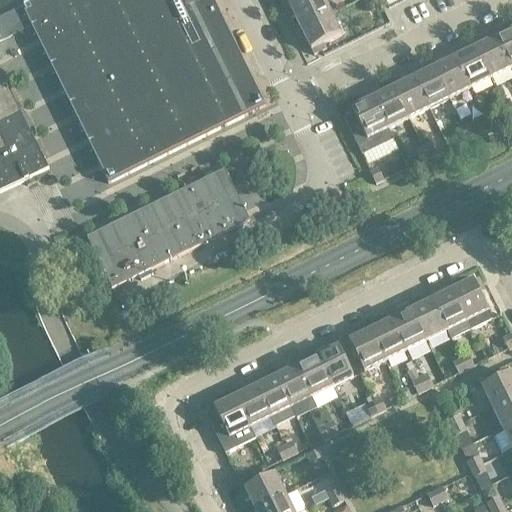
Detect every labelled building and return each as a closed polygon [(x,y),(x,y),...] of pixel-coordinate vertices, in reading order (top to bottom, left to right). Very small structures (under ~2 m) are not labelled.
[(212,0),(40,0),(24,8),(24,7),(22,8),(21,8),(22,10),(23,10),(32,27),(31,27),(31,28),(32,30),(33,29),(41,46),(40,47),(41,47),(42,49),(43,49),(51,66),(50,66),(50,67),(51,67),(51,69),(52,68),(60,85),(59,86),(60,87),(61,88),(62,87),(63,91),(70,105),(69,105),(70,106),(70,107),(72,106),(73,108),(76,116),(77,118),(80,123),(79,124),(79,126),(80,127),(81,126),(89,143),(88,144),(89,146),(90,146),(99,163),(98,163),(99,165),(100,165),(108,182),(107,182),(108,185),(110,184),(111,184),(110,183),(127,174),(128,175),(130,174),(130,173),(139,168),(147,165),(147,166),(148,166),(150,164),(158,161),(160,160),(167,156),(169,155),(168,154),(171,153),(185,146),(186,147),(187,146),(188,146),(188,145),(203,137),(205,136),(205,137),(207,136),(207,135),(224,127),(224,128),(227,127),(229,125),(235,123),(237,122),(239,121),(246,117),(249,116),(256,112),(259,111),(266,108),(235,46),(212,0)] [(311,0),(286,0),(287,2),(282,4),(286,12),(311,0)] [(331,16),(323,0),(311,0),(286,12),(290,21),(295,18),(301,31),(331,16)] [(342,37),(331,16),(301,31),(314,56),(326,50),(324,46),(342,37)] [(511,70),(511,32),(505,36),(503,32),(495,36),(511,71),(511,70)] [(511,71),(495,36),(486,40),(488,45),(476,50),(491,81),(511,71)] [(491,81),(476,50),(464,56),(462,52),(453,56),(470,91),(491,81)] [(470,91),(453,56),(445,60),(447,65),(435,71),(450,101),(470,91)] [(450,101),(435,71),(423,77),(421,72),(412,76),(430,111),(450,101)] [(430,111),(412,76),(404,80),(406,85),(394,91),(409,121),(430,111)] [(0,88),(0,193),(49,170),(22,114),(7,83),(6,84),(6,85),(0,88)] [(409,121),(394,91),(382,97),(380,92),(372,97),(389,131),(409,121)] [(394,142),(389,131),(372,97),(363,100),(365,105),(353,111),(355,116),(344,121),(362,157),(394,142)] [(510,120),(505,109),(497,113),(503,124),(510,120)] [(471,125),(464,129),(469,140),(477,137),(471,125)] [(469,140),(464,129),(456,133),(462,144),(469,140)] [(430,145),(423,149),(428,160),(436,157),(430,145)] [(428,160),(423,149),(415,153),(421,164),(428,160)] [(378,171),(370,175),(376,186),(384,182),(378,171)] [(225,173),(223,174),(223,175),(206,183),(206,182),(205,183),(230,233),(243,227),(242,226),(247,224),(248,225),(250,223),(225,173)] [(230,233),(205,183),(203,183),(204,184),(187,193),(186,192),(185,192),(210,243),(211,242),(211,241),(216,239),(217,240),(230,233)] [(210,243),(185,192),(184,193),(185,194),(168,202),(167,201),(166,202),(191,252),(204,246),(203,245),(208,243),(209,244),(210,243)] [(191,252),(166,202),(165,202),(165,203),(148,212),(148,211),(147,211),(171,262),(173,261),(172,260),(177,258),(178,259),(191,252)] [(171,262),(147,211),(145,212),(146,213),(129,221),(128,220),(127,221),(152,271),(165,265),(165,264),(170,262),(170,263),(171,262)] [(152,271),(127,221),(126,221),(126,222),(109,231),(109,230),(108,230),(133,281),(134,280),(133,279),(138,277),(141,281),(152,276),(151,272),(152,271)] [(133,281),(108,230),(107,231),(107,232),(90,240),(90,239),(87,240),(112,291),(126,284),(126,283),(131,281),(131,282),(133,281)] [(479,280),(453,293),(472,332),(493,321),(480,295),(485,293),(479,280)] [(472,332),(453,293),(441,299),(438,294),(430,298),(447,333),(451,342),(472,332)] [(447,333),(430,298),(422,303),(424,307),(412,313),(427,343),(447,333)] [(427,343),(412,313),(400,319),(398,314),(389,319),(406,353),(427,343)] [(406,353),(389,319),(381,323),(383,327),(371,333),(386,363),(406,353)] [(386,363),(371,333),(359,339),(357,334),(347,339),(364,374),(386,363)] [(330,353),(318,359),(332,390),(354,379),(337,344),(327,349),(330,353)] [(468,357),(461,361),(467,373),(474,369),(468,357)] [(332,390),(318,359),(306,365),(303,361),(295,365),(312,400),(332,390)] [(467,373),(461,361),(453,365),(459,376),(467,373)] [(312,400),(295,365),(287,369),(289,374),(277,379),(291,410),(312,400)] [(511,374),(483,389),(493,411),(511,401),(511,374)] [(428,377),(420,381),(426,393),(433,389),(428,377)] [(296,418),(291,410),(277,379),(265,385),(262,381),(254,385),(271,420),(275,428),(296,418)] [(426,393),(420,381),(412,385),(418,396),(426,393)] [(271,420),(254,385),(246,389),(248,394),(236,400),(250,430),(271,420)] [(250,430),(236,400),(210,412),(216,425),(221,423),(229,440),(250,430)] [(380,401),(373,404),(379,416),(386,412),(380,401)] [(511,401),(493,411),(503,431),(511,426),(511,401)] [(379,416),(373,404),(365,408),(371,420),(379,416)] [(459,418),(447,423),(451,431),(463,425),(459,418)] [(333,424),(325,428),(331,439),(339,435),(333,424)] [(466,433),(463,425),(451,431),(455,439),(466,433)] [(511,426),(503,431),(511,449),(511,426)] [(331,439),(325,428),(318,431),(323,443),(331,439)] [(292,444),(284,448),(290,459),(298,455),(292,444)] [(290,459),(284,448),(277,451),(283,463),(290,459)] [(323,460),(320,452),(308,457),(312,465),(323,460)] [(479,459),(467,464),(471,472),(483,466),(479,459)] [(486,474),(483,466),(471,472),(475,480),(486,474)] [(242,469),(234,473),(240,484),(247,480),(242,469)] [(250,500),(255,511),(286,497),(275,476),(240,493),(245,502),(250,500)] [(341,495),(337,488),(326,493),(330,501),(341,495)] [(448,501),(443,490),(435,493),(441,505),(448,501)] [(441,505),(435,493),(427,497),(433,509),(441,505)] [(345,503),(341,495),(330,501),(333,509),(345,503)] [(292,511),(286,497),(255,511),(292,511)] [(499,500),(487,505),(490,511),(493,511),(503,507),(499,500)]
